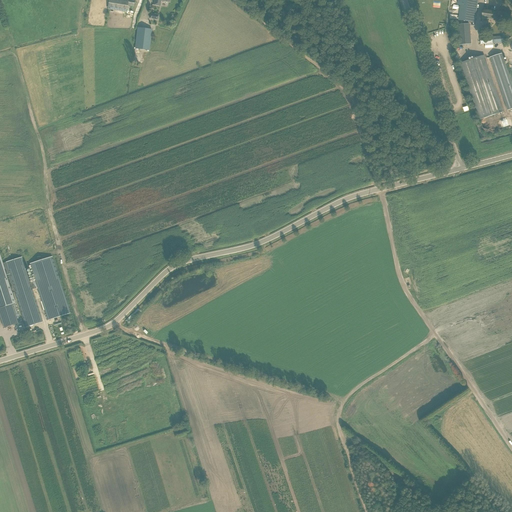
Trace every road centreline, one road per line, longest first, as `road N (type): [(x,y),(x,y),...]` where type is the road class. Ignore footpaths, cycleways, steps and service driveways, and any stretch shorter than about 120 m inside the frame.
road 1 (unclassified): [(0,361),(104,327),(190,259),(253,245),(361,193),(460,168)]
road 2 (track): [(109,324),(342,399),(434,334)]
road 3 (track): [(378,188),(411,300),(511,446)]
road 4 (track): [(378,188),(348,91),(235,0)]
road 5 (unclassified): [(460,168),(404,0)]
road 6 (unknown): [(344,397),(339,433),(366,511)]
